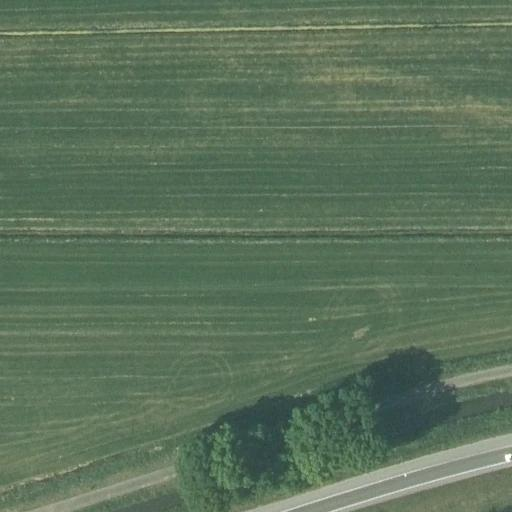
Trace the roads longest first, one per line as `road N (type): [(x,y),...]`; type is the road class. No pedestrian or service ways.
road 1 (unclassified): [(511,370),(51,511)]
road 2 (motorway): [(511,453),(302,511)]
